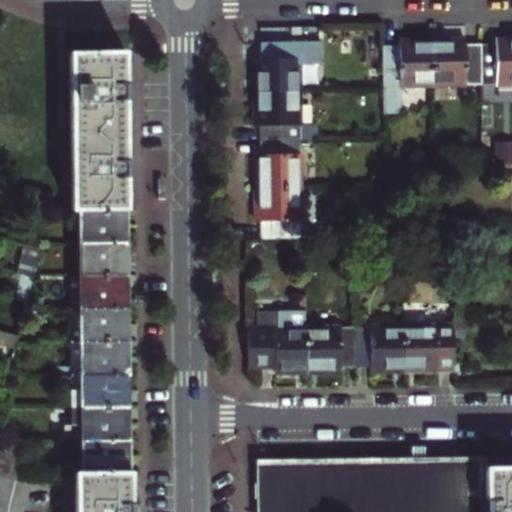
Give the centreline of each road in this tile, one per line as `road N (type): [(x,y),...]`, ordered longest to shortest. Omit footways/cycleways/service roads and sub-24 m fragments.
road 1 (tertiary): [(190,419),(185,0)]
road 2 (residential): [(190,419),(511,414)]
